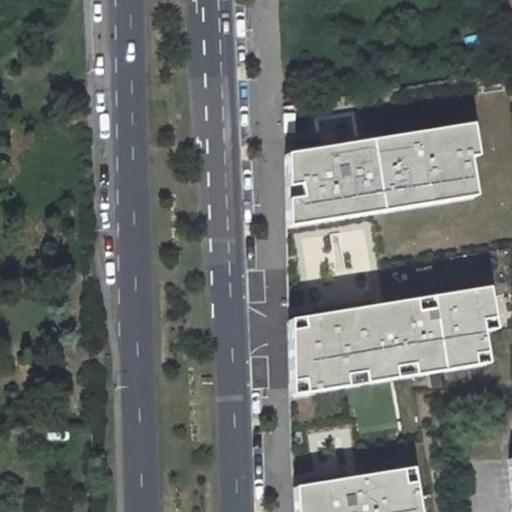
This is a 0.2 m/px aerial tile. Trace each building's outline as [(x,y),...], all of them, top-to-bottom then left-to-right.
[(294,115),(283,115),(283,134),(294,133),(294,115)] [(469,126),(283,155),(284,228),(472,198),(466,159),(474,158),(469,126)] [(487,289),(290,320),(291,395),(486,365),(481,332),(493,330),(487,289)] [(511,377),(486,381),(490,408),(511,404),(511,377)] [(417,511),(411,470),(293,488),(293,511),(417,511)]
